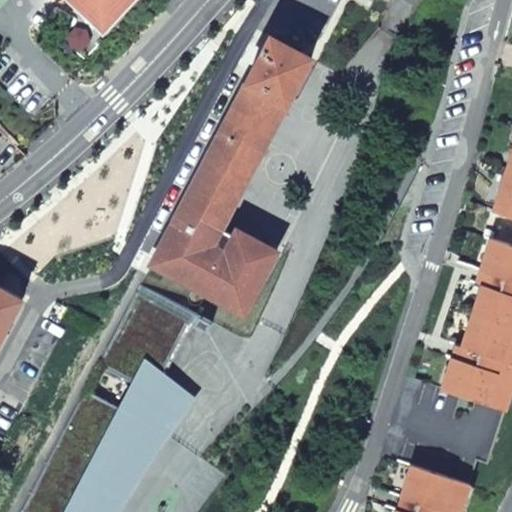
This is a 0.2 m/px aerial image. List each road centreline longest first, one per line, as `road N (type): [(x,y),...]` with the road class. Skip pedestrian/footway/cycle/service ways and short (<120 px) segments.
road 1 (residential): [(505,0),(426,284),(345,511)]
road 2 (residential): [(269,0),(129,262),(41,295),(0,374)]
road 3 (secondary): [(0,200),(94,119),(208,0)]
